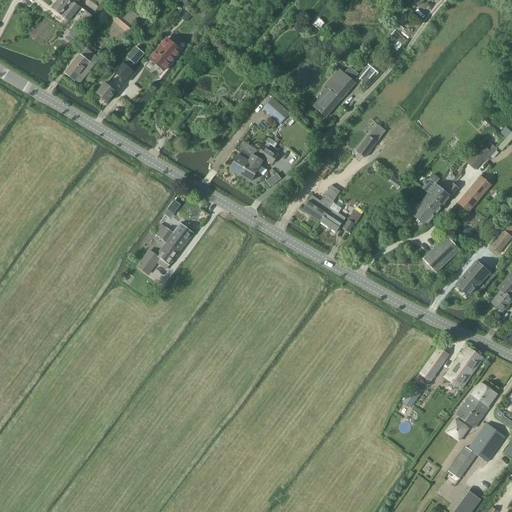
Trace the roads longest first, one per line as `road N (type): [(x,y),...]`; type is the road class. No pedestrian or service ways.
road 1 (tertiary): [(511,357),(296,246),(0,73)]
road 2 (unknown): [(249,219),(444,0)]
